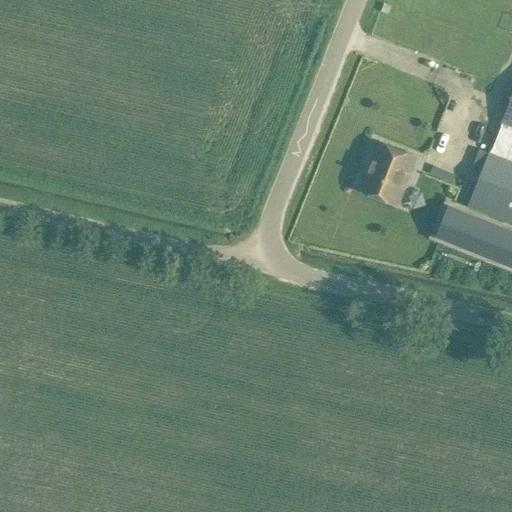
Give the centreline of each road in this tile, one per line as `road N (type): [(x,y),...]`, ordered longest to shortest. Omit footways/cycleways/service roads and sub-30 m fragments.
road 1 (unclassified): [(259,263),(362,0)]
road 2 (unclassified): [(259,263),(0,203)]
road 3 (unclassified): [(511,323),(259,263)]
